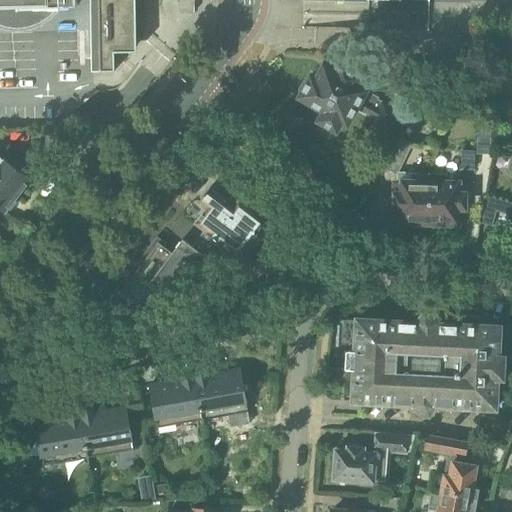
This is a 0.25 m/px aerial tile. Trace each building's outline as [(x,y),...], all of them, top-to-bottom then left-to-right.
[(0,0),(0,26),(6,28),(18,30),(30,28),(40,25),(50,18),(63,5),(76,4),(76,0),(90,0),(91,31),(92,72),(115,72),(115,53),(132,53),(137,53),(136,0),(0,0)] [(511,42),(511,26),(503,26),(501,41),(511,42)] [(378,99),(366,92),(356,86),(360,79),(341,68),(337,75),(324,67),(316,81),(311,78),(299,98),(324,112),(319,122),(337,132),(342,122),(347,125),(356,109),(374,119),(362,139),(378,148),(398,113),(377,100),(378,99)] [(429,100),(413,99),(413,112),(429,113),(429,100)] [(476,155),(490,155),(492,129),(478,128),(476,155)] [(400,139),(386,169),(397,175),(398,173),(412,145),(400,139)] [(461,149),(461,171),(475,171),(476,151),(461,149)] [(0,156),(0,211),(4,214),(30,179),(0,156)] [(392,196),(391,211),(392,211),(392,222),(395,222),(395,223),(412,223),(411,226),(426,226),(426,223),(428,224),(429,174),(411,173),(398,173),(397,175),(397,183),(396,183),(396,196),(392,196)] [(429,174),(428,224),(430,224),(430,226),(444,227),(444,224),(463,224),(464,197),(466,197),(467,184),(447,184),(447,174),(429,174)] [(226,247),(237,255),(254,234),(261,239),(271,225),(264,220),(265,219),(239,200),(235,206),(210,188),(199,203),(206,209),(195,223),(205,231),(226,247)] [(511,204),(485,196),(482,216),(493,219),(496,210),(509,213),(511,204)] [(214,263),(226,247),(205,231),(192,247),(183,239),(172,253),(166,249),(169,245),(158,237),(111,298),(110,301),(111,306),(113,308),(119,309),(121,308),(123,305),(130,311),(222,269),(214,263)] [(511,379),(511,358),(498,358),(500,328),(439,325),(434,316),(423,316),(417,324),(357,320),(352,403),(414,406),(418,414),(430,414),(435,406),(495,410),(497,385),(507,385),(508,379),(511,379)] [(211,369),(193,372),(201,420),(229,416),(231,427),(250,424),(241,369),(212,374),(211,369)] [(177,380),(149,385),(155,420),(174,417),(176,425),(201,420),(193,372),(176,375),(177,380)] [(96,406),(79,409),(88,458),(114,454),(113,445),(132,441),(126,407),(97,412),(96,406)] [(39,444),(34,445),(35,454),(40,453),(41,457),(60,454),(61,463),(88,458),(79,409),(63,412),(62,412),(63,418),(35,423),(39,444)] [(333,466),(333,473),(335,475),(334,479),(355,481),(357,483),(364,484),(367,482),(373,482),(386,483),(387,463),(388,463),(389,452),(406,454),(407,448),(408,436),(376,433),(374,454),(366,453),(366,449),(346,447),(346,451),(337,451),(335,465),(333,466)] [(408,436),(407,448),(413,449),(415,435),(408,435),(408,436)] [(443,473),(439,493),(441,494),(476,499),(479,486),(473,485),(477,467),(473,466),(475,459),(466,457),(468,443),(428,436),(426,450),(448,454),(444,474),(443,473)] [(165,484),(157,486),(158,495),(167,493),(165,484)] [(156,499),(154,492),(141,495),(142,501),(156,499)] [(473,511),(476,499),(441,494),(439,493),(439,496),(431,495),(429,507),(438,508),(437,511),(473,511)]
